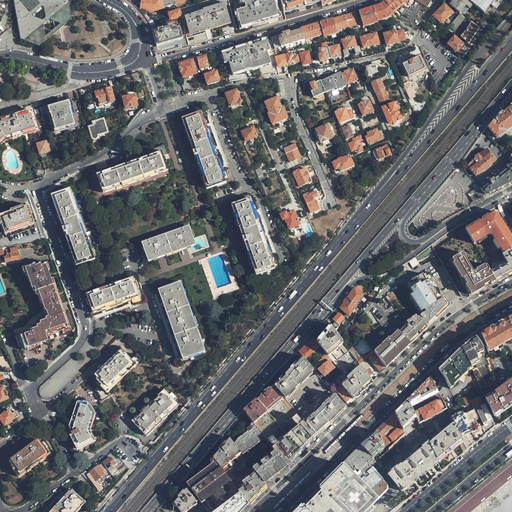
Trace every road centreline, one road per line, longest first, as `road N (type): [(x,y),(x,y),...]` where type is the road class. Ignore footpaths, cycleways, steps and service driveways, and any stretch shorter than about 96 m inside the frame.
road 1 (trunk): [(344,237),(109,511)]
road 2 (trunk): [(511,15),(344,237)]
road 3 (trunk): [(291,345),(465,138)]
road 4 (trunk): [(511,42),(344,237)]
road 5 (residential): [(35,186),(86,327),(83,342),(27,391)]
road 6 (trunk): [(291,345),(348,285),(399,262),(475,210)]
road 7 (trunk): [(145,511),(291,345)]
road 8 (secondary): [(351,442),(451,344),(511,305)]
road 9 (residential): [(171,55),(362,0)]
road 10 (trunk): [(475,210),(416,242),(401,230),(465,138)]
road 11 (secondary): [(459,311),(337,427)]
road 12 (residential): [(459,311),(427,263),(380,291),(355,321)]
road 13 (residential): [(162,111),(138,121),(103,155),(35,186)]
road 14 (residential): [(287,75),(293,111),(332,203)]
road 15 (primary): [(511,426),(407,511)]
road 16 (residential): [(242,84),(293,201)]
